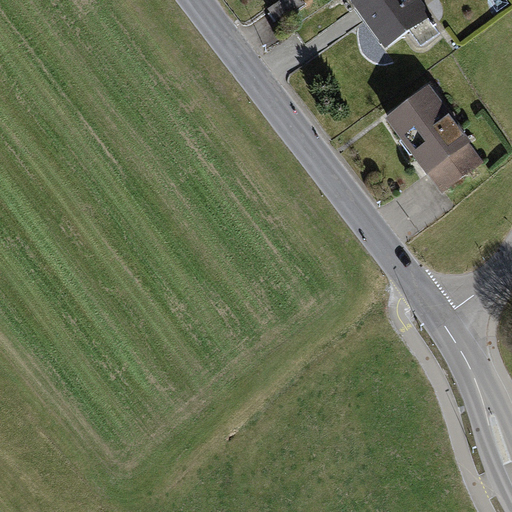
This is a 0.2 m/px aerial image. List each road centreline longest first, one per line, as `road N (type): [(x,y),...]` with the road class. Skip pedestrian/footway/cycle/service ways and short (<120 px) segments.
road 1 (tertiary): [(441,320),(196,0)]
road 2 (tertiary): [(511,474),(478,381),(441,320)]
